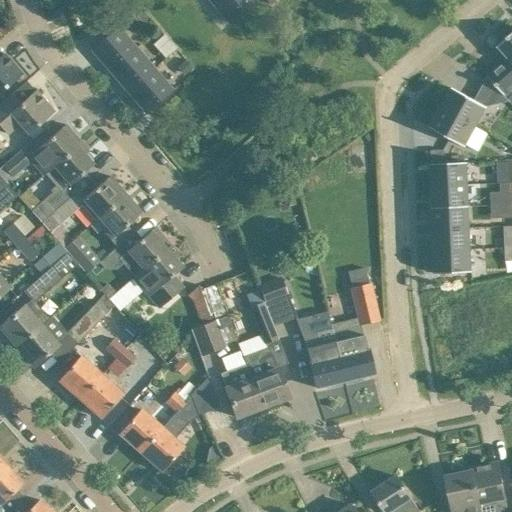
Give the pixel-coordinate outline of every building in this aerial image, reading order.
[(256,0),(213,0),(212,2),(230,23),(256,0)] [(91,49),(110,70),(136,48),(117,27),(91,49)] [(507,57),(487,75),(504,95),(511,88),(511,33),(497,46),(507,57)] [(136,48),(110,70),(128,91),(153,69),(136,48)] [(0,91),(6,87),(21,74),(4,54),(0,56),(0,91)] [(184,59),(176,67),(183,76),(192,68),(184,59)] [(153,69),(128,91),(146,113),(172,90),(153,69)] [(441,105),(441,107),(476,126),(477,125),(487,106),(451,87),(441,105)] [(11,94),(0,103),(0,124),(8,134),(20,123),(28,132),(53,111),(35,91),(21,104),(11,94)] [(441,107),(430,127),(465,146),(476,126),(441,107)] [(29,160),(42,175),(81,142),(65,124),(50,137),(43,130),(28,143),(0,167),(0,172),(9,183),(11,182),(8,178),(29,160)] [(31,211),(41,223),(73,195),(66,187),(92,164),(83,153),(87,150),(81,142),(42,175),(43,176),(46,174),(55,185),(50,190),(52,193),(31,211)] [(352,171),(370,170),(369,143),(351,144),(352,171)] [(310,147),(294,158),(301,168),(316,157),(317,157),(315,154),(310,148),(310,147)] [(442,151),(429,151),(430,163),(442,163),(442,151)] [(442,163),(430,163),(430,165),(431,165),(432,186),(468,184),(467,163),(468,163),(468,162),(442,163)] [(510,162),(498,163),(499,172),(511,172),(510,162)] [(109,175),(79,202),(81,204),(82,204),(95,220),(99,217),(125,194),(109,175)] [(511,182),(499,183),(500,192),(511,191),(511,182)] [(0,210),(17,195),(6,184),(0,189),(0,210)] [(433,207),(432,207),(470,206),(469,205),(468,184),(432,186),(433,207)] [(125,194),(99,217),(105,225),(100,230),(116,247),(133,232),(126,225),(141,212),(125,194)] [(57,225),(81,204),(79,202),(73,195),(41,223),(58,242),(63,248),(71,241),(57,225)] [(470,206),(432,207),(432,208),(433,208),(434,229),(470,227),(469,207),(470,206)] [(12,224),(4,231),(16,246),(25,238),(23,236),(12,224)] [(127,250),(118,258),(122,263),(134,277),(170,245),(164,238),(154,227),(150,230),(139,240),(135,244),(127,250)] [(470,228),(470,227),(434,229),(435,251),(470,249),(470,228)] [(101,260),(79,235),(72,241),(71,241),(63,248),(67,252),(86,274),(101,260)] [(38,254),(25,238),(16,246),(30,261),(38,254)] [(42,257),(51,266),(67,252),(63,248),(58,242),(42,257)] [(115,293),(108,299),(113,305),(118,311),(126,305),(143,289),(148,295),(159,308),(168,301),(183,287),(172,275),(182,267),(172,256),(176,252),(170,245),(134,277),(133,278),(115,293)] [(435,272),(435,273),(472,272),(472,270),(471,270),(470,249),(435,251),(435,272)] [(61,277),(51,266),(23,291),(31,299),(34,302),(61,277)] [(281,276),(258,285),(264,301),(273,325),(296,317),(287,293),(281,276)] [(108,284),(100,291),(103,294),(108,299),(115,293),(108,284)] [(371,285),(350,290),(357,317),(358,317),(360,323),(380,319),(371,285)] [(95,302),(66,333),(77,343),(113,305),(108,299),(103,294),(95,302)] [(203,297),(192,301),(202,325),(211,322),(206,310),(208,310),(203,297)] [(260,303),(249,307),(260,335),(263,344),(265,344),(276,340),(278,339),(273,325),(264,301),(263,302),(260,303)] [(15,313),(0,326),(17,346),(40,325),(49,318),(48,317),(39,308),(34,312),(26,303),(24,306),(15,313)] [(200,354),(225,344),(237,340),(228,315),(216,320),(211,322),(202,325),(191,330),(200,354)] [(344,380),(373,373),(364,335),(363,335),(360,323),(358,317),(357,317),(330,324),(331,329),(334,342),(335,342),(344,380)] [(40,325),(17,346),(34,365),(57,344),(40,325)] [(128,325),(121,333),(129,339),(135,331),(128,325)] [(315,387),(344,380),(335,342),(334,342),(331,329),(315,333),(316,337),(304,340),(315,387)] [(105,350),(115,358),(124,347),(115,338),(105,350)] [(124,347),(115,358),(126,368),(136,356),(124,347)] [(243,357),(245,364),(262,407),(288,397),(277,369),(271,354),(269,355),(267,348),(243,357)] [(59,380),(80,399),(102,374),(81,355),(59,380)] [(236,417),(262,407),(245,364),(220,373),(226,388),(225,388),(236,417)] [(102,374),(80,399),(101,417),(123,392),(102,374)] [(197,411),(198,415),(218,408),(207,378),(193,393),(191,395),(197,411)] [(165,401),(176,411),(191,395),(193,393),(185,385),(180,390),(178,388),(165,401)] [(132,418),(119,433),(140,452),(162,427),(141,409),(132,418)] [(162,427),(140,452),(161,471),(183,446),(174,439),(188,422),(177,412),(162,428),(162,427)] [(22,482),(2,461),(0,462),(0,500),(2,502),(22,482)] [(472,468),(481,511),(506,511),(505,507),(507,506),(505,497),(506,497),(498,462),(472,468)] [(472,471),(446,476),(450,496),(453,511),(480,511),(481,511),(472,471)] [(373,491),(386,511),(420,511),(397,475),(373,491)] [(26,511),(51,511),(39,499),(26,511)] [(0,500),(0,511),(9,511),(10,511),(2,502),(0,500)]
